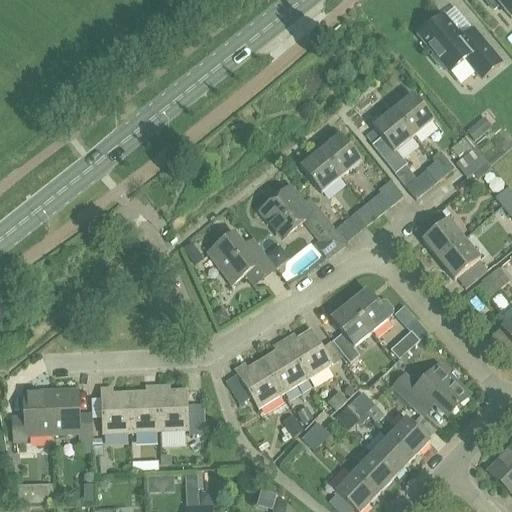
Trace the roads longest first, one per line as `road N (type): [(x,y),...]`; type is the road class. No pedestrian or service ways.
road 1 (residential): [(511,404),(383,266),(363,264),(210,356),(45,366)]
road 2 (secondary): [(0,240),(304,0)]
